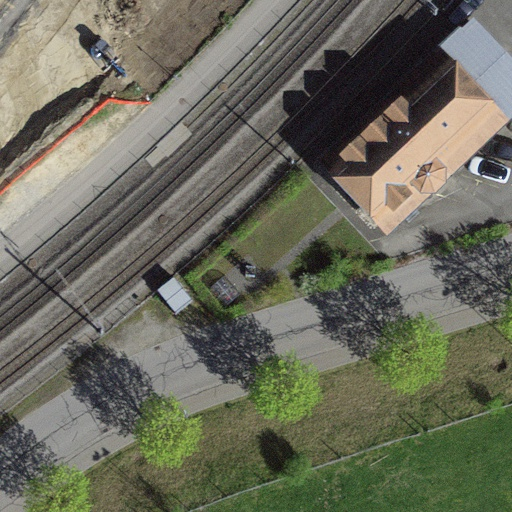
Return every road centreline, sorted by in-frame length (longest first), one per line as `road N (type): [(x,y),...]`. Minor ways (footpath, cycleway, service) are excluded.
road 1 (unclassified): [(511,265),(122,391),(0,473)]
road 2 (primary): [(0,485),(511,318)]
